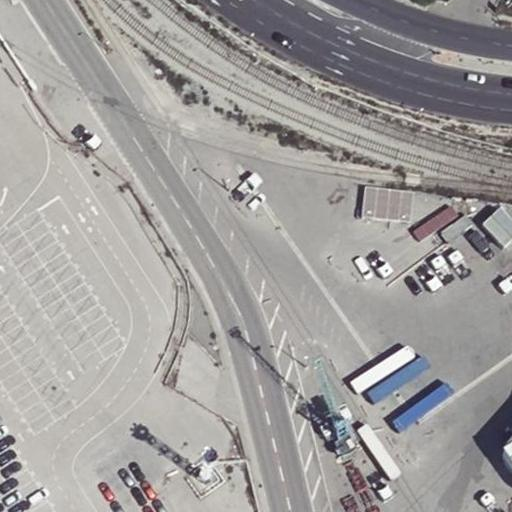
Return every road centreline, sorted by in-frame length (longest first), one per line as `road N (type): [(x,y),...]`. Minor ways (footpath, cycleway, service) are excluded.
road 1 (primary): [(245,0),(358,62),(511,100)]
road 2 (primary): [(511,47),(440,36),(349,0)]
